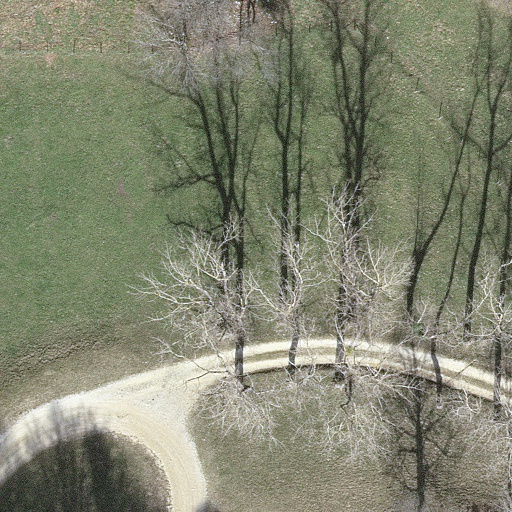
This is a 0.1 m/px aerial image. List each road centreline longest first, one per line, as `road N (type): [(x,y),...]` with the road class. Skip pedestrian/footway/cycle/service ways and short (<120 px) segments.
road 1 (track): [(511,402),(457,384),(296,356),(207,370),(131,415)]
road 2 (track): [(131,415),(79,417),(0,471)]
